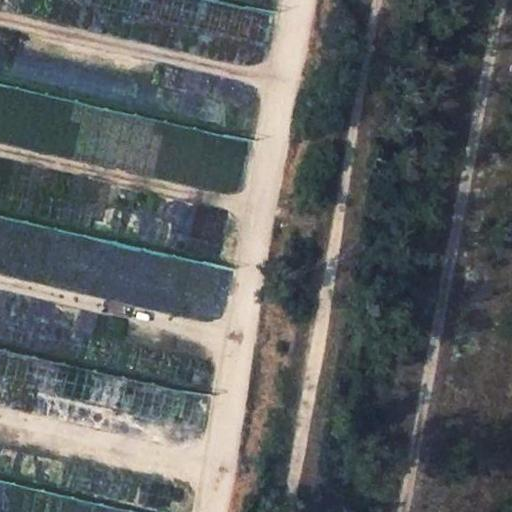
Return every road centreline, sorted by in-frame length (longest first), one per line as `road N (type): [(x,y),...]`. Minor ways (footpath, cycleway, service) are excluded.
road 1 (track): [(494,0),(397,511)]
road 2 (track): [(284,511),(375,0)]
